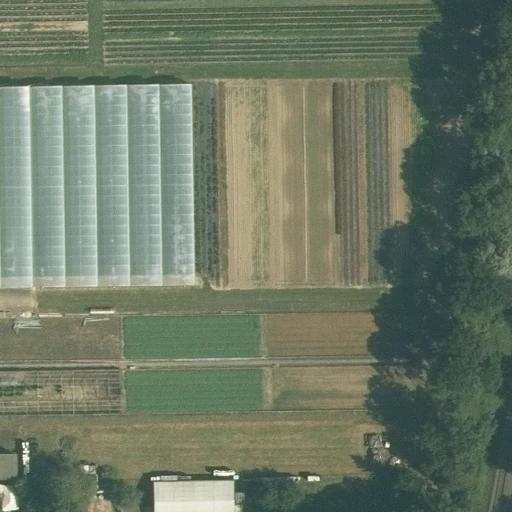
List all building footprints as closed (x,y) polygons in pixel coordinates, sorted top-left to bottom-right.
[(190,85),(28,87),(28,286),(193,286),(190,85)] [(28,87),(0,87),(0,286),(28,286),(28,87)] [(406,314),(263,315),(264,358),(406,357),(406,314)] [(258,315),(121,317),(122,360),(259,358),(258,315)] [(116,317),(0,318),(0,362),(116,361),(116,317)] [(405,363),(265,367),(266,412),(406,408),(405,363)] [(258,367),(121,371),(122,416),(260,412),(258,367)] [(116,371),(0,372),(0,416),(117,415),(116,371)] [(15,455),(0,455),(0,480),(16,480),(15,455)] [(155,481),(156,511),(238,511),(237,478),(155,481)] [(0,485),(0,506),(0,510),(18,509),(16,484),(0,485)]
